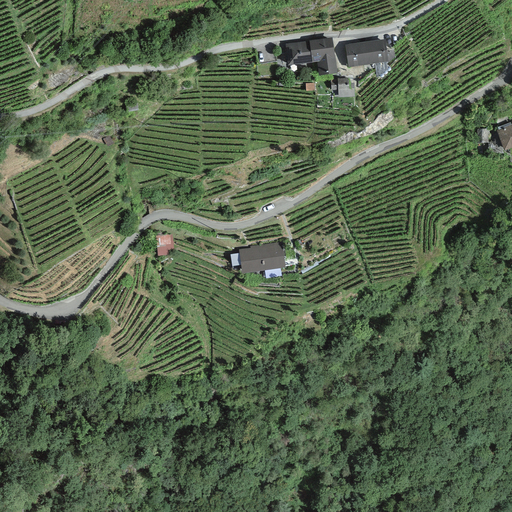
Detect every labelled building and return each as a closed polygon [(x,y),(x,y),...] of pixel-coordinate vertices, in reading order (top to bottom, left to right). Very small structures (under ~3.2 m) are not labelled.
[(326,44),(283,50),(286,68),(329,63),(326,44)] [(376,47),(341,50),(342,66),(378,62),(376,47)] [(494,129),(505,153),(511,149),(511,125),(509,122),(494,129)] [(487,130),(475,131),(476,146),(488,145),(487,130)] [(170,235),(158,236),(159,256),(171,255),(170,235)] [(282,242),(250,247),(250,249),(238,250),(242,275),(285,269),(282,242)] [(99,345),(93,335),(80,343),(86,353),(99,345)]
